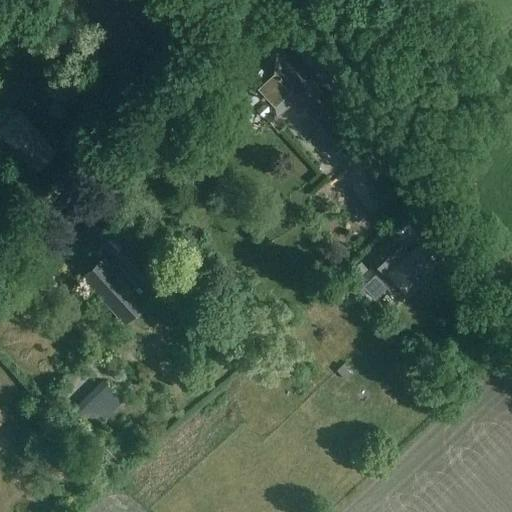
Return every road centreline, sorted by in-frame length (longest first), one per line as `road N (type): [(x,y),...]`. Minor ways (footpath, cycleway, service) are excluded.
road 1 (residential): [(0,254),(282,0)]
road 2 (track): [(511,292),(270,11)]
